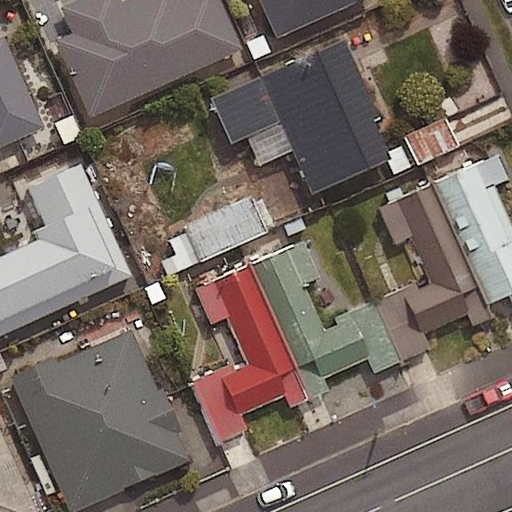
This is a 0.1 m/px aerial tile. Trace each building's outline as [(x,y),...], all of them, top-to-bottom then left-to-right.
[(185,0),(175,4),(173,0),(134,0),(115,9),(111,0),(87,0),(56,14),(69,43),(57,48),(88,120),(241,54),(217,0),(185,0)] [(257,0),(277,42),(367,0),(257,0)] [(0,43),(0,150),(45,130),(4,42),(0,43)] [(393,164),(343,47),(213,104),(231,147),(246,140),(259,169),(293,154),(312,199),(393,164)] [(431,190),(487,310),(511,298),(511,231),(493,192),(508,185),(497,159),(431,190)] [(0,329),(127,276),(82,170),(29,193),(51,243),(0,264),(0,329)] [(487,310),(431,190),(381,213),(396,246),(412,239),(432,283),(375,308),(400,363),(429,350),(424,339),(465,320),(470,331),(492,321),(487,310)] [(267,235),(251,200),(157,240),(172,276),(267,235)] [(254,269),(311,400),(341,387),(337,376),(368,362),(373,375),(400,363),(375,308),(322,332),(302,286),(324,277),(310,245),(254,269)] [(311,400),(254,269),(197,294),(211,326),(228,318),(248,365),(195,388),(220,443),(247,431),(241,417),(284,398),(289,410),(311,400)] [(77,511),(189,462),(131,332),(11,385),(67,511),(77,511)] [(0,511),(43,511),(4,430),(0,431),(0,511)]
